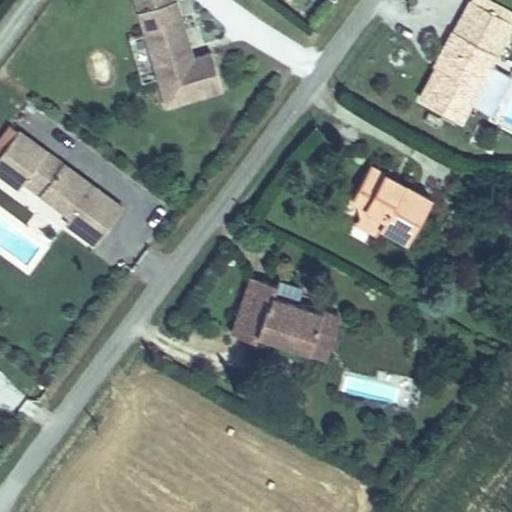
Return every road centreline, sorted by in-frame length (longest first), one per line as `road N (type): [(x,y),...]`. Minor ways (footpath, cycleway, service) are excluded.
road 1 (residential): [(0,508),(373,0)]
road 2 (unknown): [(315,77),(449,177)]
